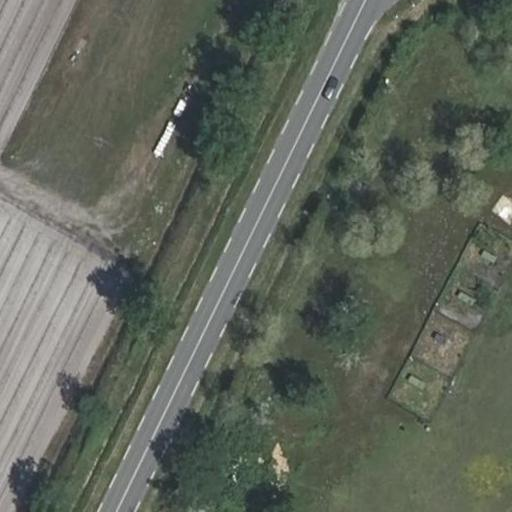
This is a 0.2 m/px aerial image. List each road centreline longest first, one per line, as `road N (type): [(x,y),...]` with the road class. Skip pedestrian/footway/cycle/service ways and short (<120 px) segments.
road 1 (primary): [(368,0),(118,511)]
road 2 (track): [(0,172),(87,220),(141,192),(216,0)]
